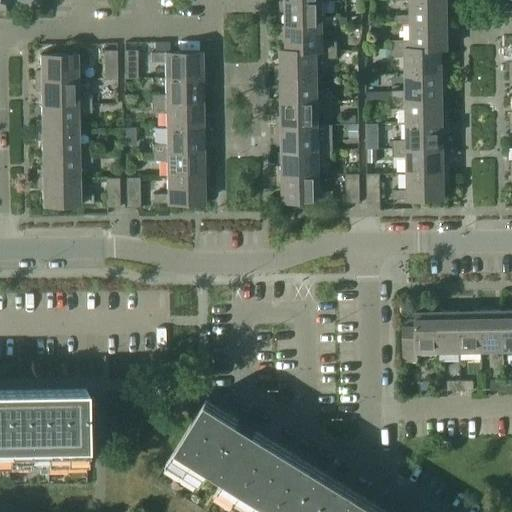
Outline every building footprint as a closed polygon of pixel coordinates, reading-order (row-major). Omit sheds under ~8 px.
[(286,10),(286,24),(286,25),(323,24),(336,24),(336,15),(322,16),(322,0),(294,0),(286,0),(285,0),(279,0),(280,1),(281,1),(281,10),(286,10)] [(397,23),(411,23),(447,22),(447,21),(447,7),(452,7),(452,0),(410,0),(411,14),(397,15),(397,23)] [(391,39),(391,48),(442,47),(442,48),(448,48),(447,32),(452,32),(452,23),(453,23),(453,21),(447,21),(447,22),(411,23),(411,39),(391,39)] [(286,35),(287,49),(337,48),(337,40),(323,41),(323,24),(286,25),(286,24),(280,24),(280,25),(281,25),(281,35),(286,35)] [(405,56),(406,73),(447,72),(447,62),(442,62),(442,48),(442,47),(391,48),(391,57),(405,56)] [(276,65),(276,75),(317,74),(317,58),(337,57),(337,48),(287,49),(280,49),(281,65),(276,65)] [(137,78),(137,49),(124,49),(124,78),(137,78)] [(103,50),(104,78),(116,78),(116,50),(103,50)] [(165,61),(165,77),(206,76),(206,67),(201,67),(201,51),(150,51),(151,61),(165,61)] [(36,70),(36,80),(77,79),(77,62),(91,62),(91,53),(40,54),(40,70),(36,70)] [(392,90),(392,98),(443,97),(442,82),(447,82),(447,72),(406,73),(406,90),(392,90)] [(281,85),(281,100),(332,99),(332,91),(318,91),(317,74),(276,75),(276,85),(281,85)] [(151,94),(151,102),(202,101),(202,86),(207,86),(206,76),(165,77),(165,94),(151,94)] [(40,89),(41,104),(92,103),(91,95),(77,95),(77,79),(36,80),(36,89),(40,89)] [(406,106),(406,123),(448,122),(448,113),(443,113),(443,97),(392,98),(392,107),(406,106)] [(277,116),(277,125),(318,124),(318,108),(332,108),(332,99),(281,100),(282,116),(277,116)] [(165,110),(166,127),(207,126),(207,117),(202,117),(202,101),(151,102),(152,111),(165,110)] [(36,120),(37,129),(78,128),(78,112),(92,111),(92,103),(41,104),(41,120),(36,120)] [(392,139),(393,148),(443,147),(443,131),(448,131),(448,122),(406,123),(407,139),(392,139)] [(282,134),(282,150),(332,149),(332,140),(319,141),(318,124),(277,125),(277,134),(282,134)] [(358,125),(348,125),(348,137),(358,137),(358,125)] [(152,144),(152,152),(203,151),(203,136),(208,135),(207,126),(166,127),(166,144),(152,144)] [(122,128),(122,145),(136,144),(136,127),(122,128)] [(41,138),(42,154),(92,153),(92,144),(78,145),(78,128),(37,129),(37,139),(41,138)] [(407,156),(407,172),(449,172),(449,162),(444,162),(443,147),(393,148),(393,156),(407,156)] [(376,148),(368,149),(368,162),(376,162),(376,148)] [(277,165),(278,174),(319,174),(319,157),(333,157),(332,149),(282,150),(282,165),(277,165)] [(166,160),(166,176),(208,175),(208,166),(203,166),(203,151),(152,152),(152,160),(166,160)] [(37,169),(37,179),(79,178),(78,161),(93,161),(92,153),(42,154),(42,169),(37,169)] [(449,172),(407,172),(407,189),(393,189),(394,198),(444,198),(444,181),(449,181),(449,172)] [(347,173),(347,202),(360,202),(360,173),(347,173)] [(380,201),(380,173),(367,173),(367,202),(380,201)] [(319,174),(278,174),(278,184),(283,184),(283,200),(333,199),(333,190),(319,190),(319,174)] [(208,175),(166,176),(167,193),(153,193),(153,203),(204,202),(203,185),(208,185),(208,175)] [(119,177),(106,178),(107,206),(120,206),(119,177)] [(139,177),(126,177),(127,206),(140,206),(139,177)] [(79,178),(37,179),(38,188),(42,188),(42,204),(93,204),(93,194),(79,194),(79,178)] [(511,308),(502,309),(503,350),(511,349),(511,308)] [(502,309),(480,310),(481,350),(503,350),(502,309)] [(438,351),(437,310),(415,311),(415,319),(403,319),(403,360),(416,359),(415,351),(438,351)] [(459,310),(437,310),(438,351),(460,351),(459,310)] [(480,310),(459,310),(460,351),(481,350),(480,310)] [(511,378),(503,379),(504,389),(511,388),(511,378)] [(504,389),(503,379),(491,379),(491,389),(504,389)] [(416,380),(416,390),(430,390),(430,380),(416,380)] [(460,389),(460,380),(448,380),(448,390),(460,389)] [(474,380),(460,380),(460,389),(474,389),(474,380)] [(0,465),(87,464),(86,424),(85,389),(0,390),(0,465)] [(212,466),(227,475),(216,493),(245,511),(389,511),(206,399),(167,463),(200,484),(212,466)]
